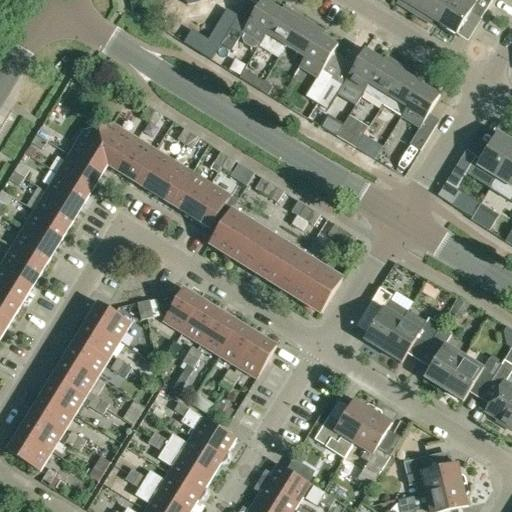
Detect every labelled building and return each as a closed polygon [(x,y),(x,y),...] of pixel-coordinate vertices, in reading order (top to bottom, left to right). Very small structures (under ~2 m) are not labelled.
[(185,19),(213,12),(210,0),(211,0),(198,0),(199,3),(182,6),(185,19)] [(263,0),(259,6),(249,23),(238,16),(221,44),(232,51),(243,33),(245,34),(243,38),(244,44),(251,49),(257,47),(259,43),(261,44),(281,11),(263,0)] [(399,0),(406,4),(403,8),(417,16),(426,0),(399,0)] [(426,0),(417,16),(430,24),(432,20),(439,24),(453,0),(426,0)] [(453,0),(439,24),(457,35),(471,12),(481,19),(493,0),(453,0)] [(287,15),(281,11),(261,44),(267,48),(270,51),(276,55),(281,56),(286,47),(303,19),(290,11),(287,15)] [(300,68),(320,35),(314,32),(317,27),(303,19),(286,47),(305,59),(300,68)] [(306,97),(317,104),(332,80),(322,73),(338,47),(320,35),(300,68),(317,79),(306,97)] [(345,83),(363,94),(383,61),(365,50),(345,83)] [(389,65),(383,61),(363,94),(364,94),(383,106),(405,69),(392,61),(389,65)] [(241,78),(260,90),(265,81),(246,69),(241,78)] [(395,113),(402,118),(422,85),(416,82),(419,77),(405,69),(383,106),(395,113)] [(343,86),(332,80),(317,104),(328,111),(343,86)] [(274,87),(265,81),(260,90),(269,95),(274,87)] [(440,96),(422,85),(402,118),(420,129),(410,145),(421,152),(437,126),(426,119),(440,96)] [(141,117),(149,122),(156,112),(148,107),(141,117)] [(163,116),(156,112),(149,122),(156,127),(163,116)] [(112,125),(100,128),(108,166),(116,171),(135,139),(112,125)] [(338,137),(347,143),(356,149),(362,140),(353,135),(354,133),(344,127),(338,137)] [(85,131),(72,153),(103,173),(108,166),(100,128),(85,131)] [(41,129),(37,136),(47,143),(52,135),(41,129)] [(178,141),(185,145),(192,135),(185,130),(178,141)] [(473,164),(467,175),(490,189),(497,178),(511,153),(511,142),(498,134),(490,146),(484,155),(477,166),(473,164)] [(199,139),(192,135),(185,145),(193,150),(199,139)] [(37,136),(32,144),(43,150),(47,143),(37,136)] [(116,171),(134,182),(154,150),(135,139),(116,171)] [(463,157),(446,184),(457,191),(467,175),(473,164),(477,166),(484,155),(470,146),(463,157)] [(173,162),(154,150),(134,182),(155,195),(173,162)] [(60,172),(92,191),(103,173),(72,153),(60,172)] [(222,169),(228,158),(221,153),(214,164),(222,169)] [(511,153),(497,178),(490,189),(509,201),(511,202),(511,153)] [(236,163),(228,158),(222,169),(229,173),(236,163)] [(191,173),(173,162),(155,195),(173,206),(191,173)] [(255,175),(239,165),(231,178),(247,188),(255,175)] [(19,166),(14,173),(25,180),(29,172),(19,166)] [(60,172),(49,191),(80,210),(92,191),(60,172)] [(14,173),(9,181),(20,187),(25,180),(14,173)] [(192,218),(210,185),(191,173),(173,206),(192,218)] [(267,197),(273,186),(262,179),(255,190),(267,197)] [(230,197),(210,185),(192,218),(211,229),(230,197)] [(284,193),(273,186),(267,197),(278,204),(284,193)] [(37,209),(69,229),(80,210),(49,191),(37,209)] [(303,220),(310,209),(299,202),(292,213),(303,220)] [(37,209),(26,228),(57,247),(69,229),(37,209)] [(321,216),(310,209),(303,220),(314,227),(321,216)] [(210,245),(229,257),(251,222),(231,210),(210,245)] [(269,234),(251,222),(229,257),(247,268),(269,234)] [(339,243),(346,232),(335,225),(328,236),(339,243)] [(14,247),(46,266),(57,247),(26,228),(14,247)] [(357,240),(346,232),(339,243),(350,250),(357,240)] [(265,280),(287,245),(269,234),(247,268),(265,280)] [(305,256),(287,245),(265,280),(284,291),(305,256)] [(14,247),(3,265),(34,285),(46,266),(14,247)] [(324,268),(305,256),(284,291),(302,302),(324,268)] [(0,289),(23,303),(34,285),(3,265),(0,269),(0,289)] [(324,268),(302,302),(321,315),(343,280),(324,268)] [(380,288),(367,310),(379,317),(364,341),(383,352),(403,320),(408,312),(390,300),(392,296),(380,288)] [(0,289),(0,315),(11,322),(23,303),(0,289)] [(164,322),(182,333),(202,301),(183,290),(164,322)] [(458,300),(450,313),(462,320),(469,306),(458,300)] [(152,310),(150,301),(138,304),(140,313),(152,310)] [(201,345),(221,313),(202,301),(182,333),(201,345)] [(99,304),(90,319),(122,339),(131,323),(99,304)] [(152,310),(140,313),(142,322),(154,319),(152,310)] [(201,345),(220,356),(239,324),(221,313),(201,345)] [(0,315),(0,340),(11,322),(0,315)] [(110,357),(122,339),(90,319),(78,338),(110,357)] [(428,347),(428,348),(441,328),(441,326),(429,319),(426,324),(421,321),(417,322),(414,327),(403,320),(383,352),(402,364),(416,340),(428,347)] [(220,356),(238,367),(258,336),(239,324),(220,356)] [(452,335),(441,328),(428,348),(439,355),(425,378),(444,390),(464,357),(445,346),(452,335)] [(238,367),(257,379),(277,348),(258,336),(238,367)] [(110,357),(78,338),(67,356),(99,376),(110,357)] [(192,348),(188,355),(198,362),(203,354),(192,348)] [(511,373),(511,348),(502,365),(492,381),(501,387),(485,412),(497,420),(496,422),(506,428),(511,417),(511,386),(506,383),(511,373)] [(194,369),(198,362),(188,355),(183,363),(194,369)] [(67,356),(56,375),(87,395),(99,376),(67,356)] [(489,386),(492,381),(502,365),(490,358),(483,369),(464,357),(444,390),(463,402),(478,379),(489,386)] [(125,364),(117,359),(111,370),(118,375),(125,364)] [(118,375),(126,379),(132,369),(125,364),(118,375)] [(224,378),(235,385),(240,377),(229,370),(224,378)] [(76,413),(87,395),(56,375),(44,393),(76,413)] [(235,385),(224,378),(220,385),(230,392),(235,385)] [(64,432),(76,413),(44,393),(33,412),(64,432)] [(96,411),(102,401),(95,396),(88,407),(96,411)] [(110,405),(102,401),(96,411),(103,416),(110,405)] [(315,440),(326,447),(326,448),(331,440),(338,444),(335,453),(345,459),(354,444),(376,409),(369,405),(364,406),(355,401),(340,424),(329,417),(315,440)] [(196,432),(192,438),(231,462),(232,459),(231,454),(228,452),(236,439),(179,404),(174,411),(185,418),(181,423),(188,427),(196,432)] [(382,413),(376,409),(354,444),(365,451),(361,458),(368,462),(364,469),(378,477),(391,456),(378,447),(392,424),(383,418),(382,413)] [(21,431),(53,450),(64,432),(33,412),(21,431)] [(40,472),(53,450),(21,431),(8,452),(40,472)] [(80,437),(72,433),(65,444),(73,448),(80,437)] [(148,444),(156,449),(162,438),(155,433),(148,444)] [(223,467),(229,465),(231,462),(192,438),(188,445),(174,436),(170,443),(166,448),(212,476),(220,465),(223,467)] [(73,448),(80,453),(87,442),(80,437),(73,448)] [(173,469),(169,475),(208,499),(210,496),(208,490),(205,488),(212,476),(166,448),(170,443),(162,438),(156,449),(163,453),(159,460),(173,469)] [(424,483),(427,494),(467,485),(465,478),(461,475),(458,465),(431,471),(428,457),(404,463),(407,477),(412,476),(415,485),(424,483)] [(279,465),(273,475),(271,478),(267,476),(262,477),(260,480),(298,504),(302,498),(317,506),(320,501),(331,508),(335,500),(279,465)] [(50,485),(57,474),(49,470),(43,480),(50,485)] [(125,481),(133,485),(139,476),(131,471),(125,481)] [(144,485),(187,511),(190,511),(197,501),(200,503),(206,502),(208,499),(169,475),(165,482),(151,473),(146,480),(144,485)] [(151,506),(146,511),(187,511),(144,485),(146,480),(139,476),(133,485),(140,490),(136,497),(151,506)] [(296,511),(294,510),(298,504),(260,480),(258,483),(259,489),(263,491),(255,503),(270,511),(296,511)] [(60,481),(56,489),(62,492),(66,485),(60,481)] [(469,492),(467,485),(427,494),(430,508),(415,511),(447,511),(468,507),(466,497),(469,492)] [(270,511),(255,503),(249,511),(270,511)]
